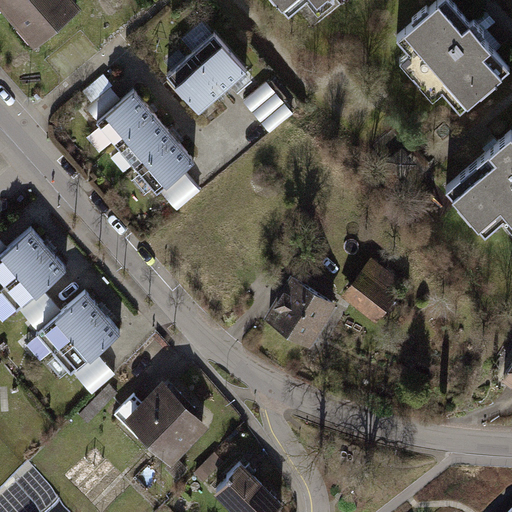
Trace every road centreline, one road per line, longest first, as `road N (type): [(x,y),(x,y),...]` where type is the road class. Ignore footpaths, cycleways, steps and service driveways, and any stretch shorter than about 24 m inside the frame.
road 1 (residential): [(268,381),(156,288),(0,107)]
road 2 (residential): [(511,448),(364,428),(268,381)]
road 3 (residential): [(319,511),(313,476),(280,431),(268,381)]
